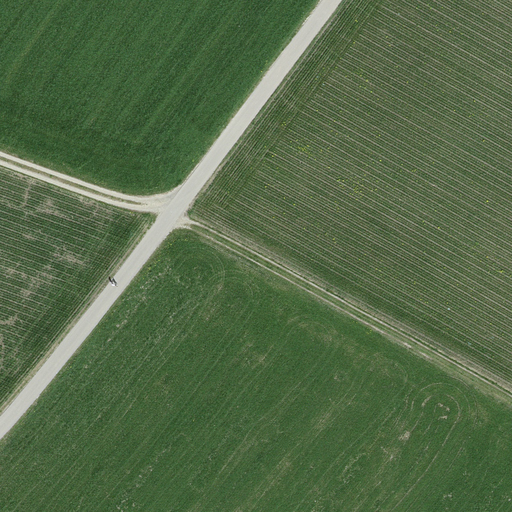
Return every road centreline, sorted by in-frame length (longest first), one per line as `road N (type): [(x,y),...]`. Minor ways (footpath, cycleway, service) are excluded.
road 1 (unclassified): [(333,0),(0,429)]
road 2 (track): [(511,404),(378,326),(164,223)]
road 3 (track): [(0,164),(106,201),(177,205)]
